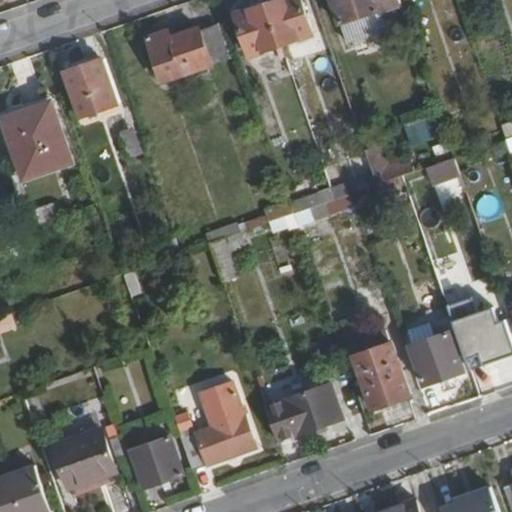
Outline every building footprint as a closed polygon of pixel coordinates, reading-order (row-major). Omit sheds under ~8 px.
[(264,0),(263,1),(278,44),(311,33),(300,0),(264,0)] [(330,0),(338,22),(397,2),(395,0),(330,0)] [(232,12),(247,55),(278,44),(263,1),(232,12)] [(197,26),(210,64),(224,58),(211,21),(197,26)] [(145,34),(161,80),(210,64),(197,26),(169,36),(166,27),(145,34)] [(62,70),(77,115),(115,102),(99,58),(62,70)] [(2,118),(21,176),(70,160),(50,101),(2,118)] [(115,115),(119,126),(132,121),(128,110),(115,115)] [(129,127),(117,132),(127,156),(139,151),(129,127)] [(453,147),(456,157),(475,150),(472,141),(453,147)] [(429,188),(457,178),(450,157),(422,168),(429,188)] [(412,162),(372,176),(375,185),(394,178),(400,176),(415,170),(412,162)] [(354,179),(358,191),(375,185),(372,176),(370,172),(354,179)] [(394,178),(397,187),(403,185),(400,176),(394,178)] [(328,187),(333,200),(348,194),(358,191),(354,179),(328,187)] [(305,196),(309,208),(333,200),(328,187),(305,196)] [(292,214),(297,227),(353,207),(348,194),(333,200),(309,208),(292,214)] [(288,202),(291,210),(292,214),(309,208),(305,196),(288,202)] [(478,214),(495,214),(496,198),(478,197),(478,214)] [(288,200),(262,209),(266,220),(291,210),(288,202),(288,200)] [(207,243),(220,281),(236,276),(227,252),(246,245),(241,231),(207,243)] [(0,316),(0,333),(15,328),(10,314),(10,313),(0,316)] [(450,318),(467,368),(500,357),(498,352),(511,347),(511,342),(504,319),(471,331),(465,313),(450,318)] [(409,344),(422,383),(462,370),(448,331),(409,344)] [(351,355),(371,410),(409,397),(390,342),(388,342),(384,332),(370,337),(374,347),(351,355)] [(181,441),(191,470),(254,448),(243,415),(231,381),(198,393),(210,427),(197,432),(197,435),(181,441)] [(264,408),(276,441),(342,418),(330,383),(264,407),(264,408)] [(174,417),(179,431),(191,427),(186,412),(174,417)] [(53,444),(72,496),(101,486),(97,476),(115,470),(100,427),(53,444)] [(178,432),(181,441),(197,435),(197,432),(193,433),(191,427),(179,431),(178,432)] [(131,450),(144,488),(183,474),(169,437),(131,450)] [(0,476),(0,511),(49,511),(34,465),(0,476)] [(97,476),(101,486),(118,479),(115,470),(97,476)] [(511,511),(511,483),(502,487),(510,511),(511,511)] [(443,508),(444,511),(501,511),(492,487),(456,499),(457,503),(443,508)] [(378,511),(421,511),(416,499),(378,511)]
